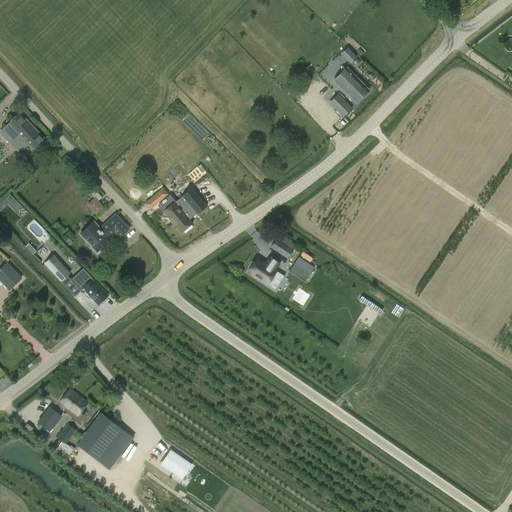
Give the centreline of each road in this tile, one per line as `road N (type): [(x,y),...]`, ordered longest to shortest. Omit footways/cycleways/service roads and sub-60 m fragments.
road 1 (unclassified): [(503,0),(335,154),(175,269)]
road 2 (unclassified): [(481,511),(157,282)]
road 3 (unclassified): [(175,269),(0,75)]
road 4 (unclassified): [(157,282),(0,403)]
